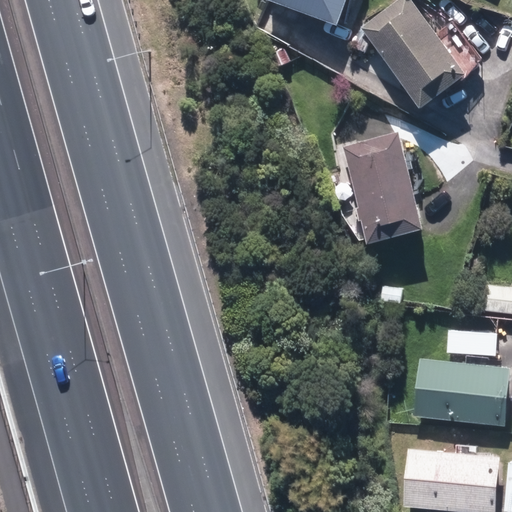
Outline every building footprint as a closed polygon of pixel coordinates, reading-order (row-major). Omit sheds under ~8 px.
[(351,0),(290,0),(345,18),(351,0)] [(464,67),(416,0),(405,0),(367,27),(418,100),(464,67)] [(404,134),(349,150),(373,228),(427,211),(404,134)] [(511,285),(486,284),(485,310),(511,311),(511,285)] [(499,332),(453,328),(452,346),(498,350),(499,332)] [(510,362),(426,357),(423,412),(507,416),(510,362)] [(502,454),(415,445),(410,499),(497,507),(502,454)]
